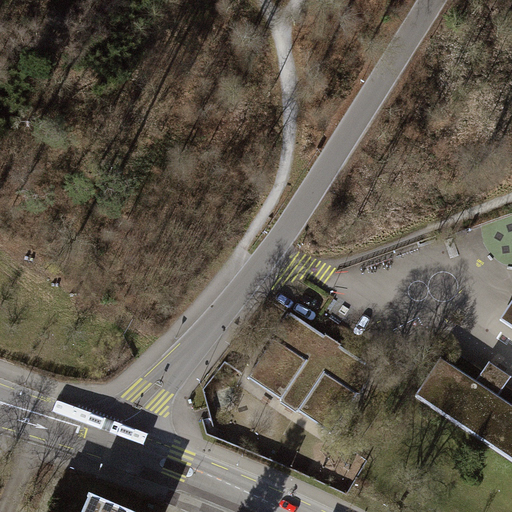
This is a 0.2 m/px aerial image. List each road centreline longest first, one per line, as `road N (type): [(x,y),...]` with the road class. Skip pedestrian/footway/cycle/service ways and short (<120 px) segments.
road 1 (tertiary): [(109,440),(269,249),(425,0)]
road 2 (track): [(297,0),(281,30),(288,146),(280,185),(244,246)]
road 3 (tertiary): [(284,511),(109,440)]
